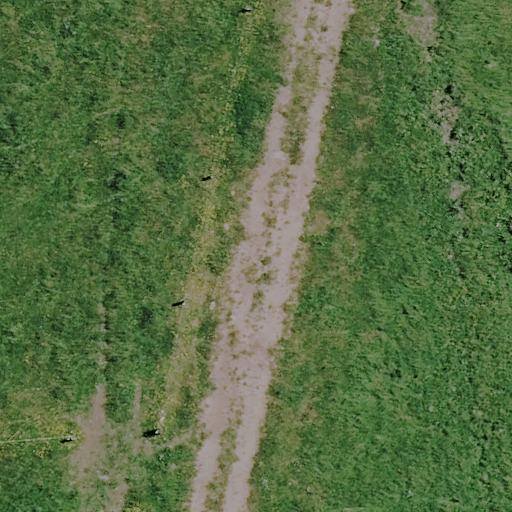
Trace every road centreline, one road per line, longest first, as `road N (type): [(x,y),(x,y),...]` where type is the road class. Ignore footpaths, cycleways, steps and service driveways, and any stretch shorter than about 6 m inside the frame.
road 1 (secondary): [(174,511),(78,0)]
road 2 (secondary): [(430,0),(511,463)]
